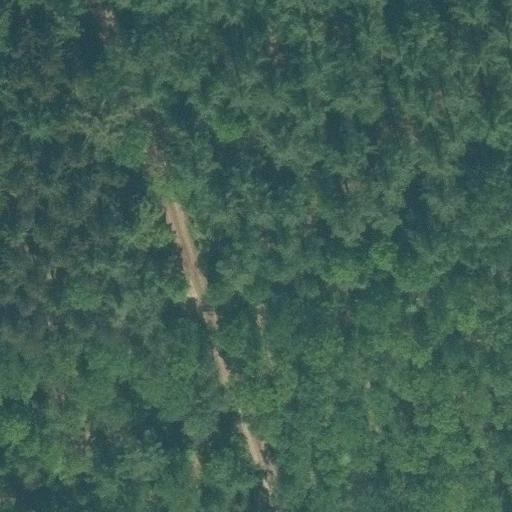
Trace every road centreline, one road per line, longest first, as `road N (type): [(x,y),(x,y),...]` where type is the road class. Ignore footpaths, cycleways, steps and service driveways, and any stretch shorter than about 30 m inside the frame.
road 1 (track): [(205,301),(95,0)]
road 2 (track): [(511,252),(205,301)]
road 3 (track): [(19,511),(232,377)]
road 4 (track): [(0,333),(205,301)]
road 5 (track): [(232,377),(282,511)]
